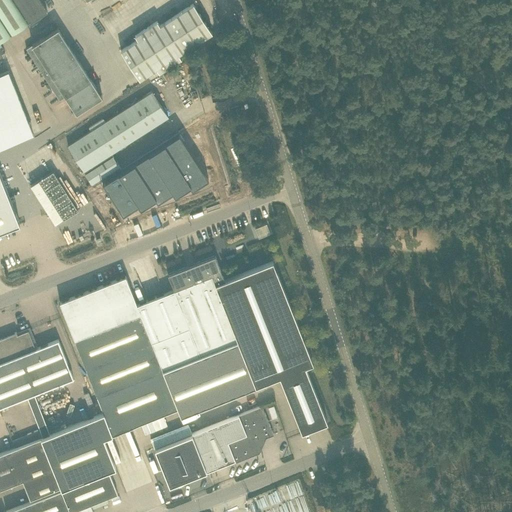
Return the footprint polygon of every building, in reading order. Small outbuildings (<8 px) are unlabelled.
[(0,0),(0,40),(28,23),(13,0),(0,0)] [(15,0),(29,22),(47,11),(40,0),(15,0)] [(178,53),(212,32),(193,3),(159,24),(156,20),(134,35),(137,39),(120,50),(139,79),(156,68),(159,72),(181,58),(178,53)] [(77,113),(103,96),(58,27),(26,48),(59,99),(65,96),(77,113)] [(93,185),(121,167),(111,153),(168,116),(152,91),(68,145),(93,185)] [(179,132),(103,181),(123,213),(138,203),(140,207),(155,197),(158,200),(173,191),(175,194),(190,184),(192,188),(208,177),(179,132)] [(78,209),(53,170),(30,185),(55,224),(78,209)] [(0,174),(0,231),(19,223),(0,174)] [(42,436),(41,437),(60,486),(61,489),(108,470),(116,467),(104,437),(112,433),(177,407),(181,415),(280,376),(302,432),(327,422),(305,366),(313,363),(273,261),(225,280),(215,255),(168,273),(174,289),(137,304),(125,275),(60,301),(78,348),(97,395),(104,412),(49,434),(42,436)] [(0,406),(26,396),(42,436),(49,434),(33,394),(73,378),(62,349),(58,339),(36,348),(29,330),(0,341),(0,406)] [(154,447),(170,485),(235,459),(235,461),(244,458),(243,456),(254,452),(253,451),(255,448),(258,450),(262,441),(259,439),(260,437),(272,432),(273,434),(262,405),(154,447)] [(0,488),(23,479),(30,498),(60,486),(41,437),(0,452),(0,488)] [(61,489),(6,511),(93,511),(90,504),(117,493),(108,470),(61,489)]
